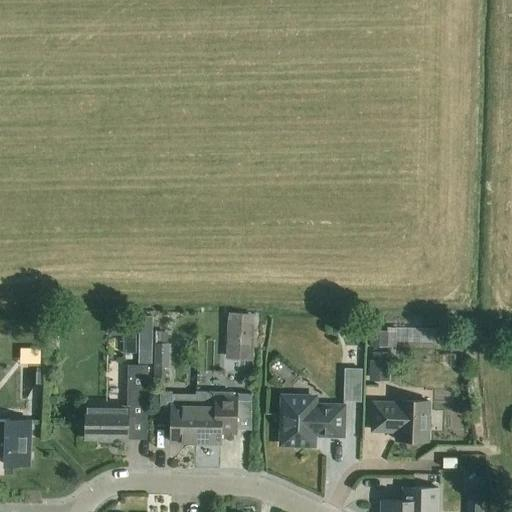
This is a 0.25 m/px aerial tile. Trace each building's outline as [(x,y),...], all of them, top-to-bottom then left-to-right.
[(251,322),(228,321),(226,359),(249,360),(251,322)] [(369,347),(395,347),(395,331),(369,331),(369,347)] [(166,343),(166,332),(154,332),(154,368),(169,368),(169,343),(166,343)] [(368,382),(389,382),(389,361),(387,361),(387,353),(368,353),(368,357),(371,357),(371,360),(368,360),(368,382)] [(127,365),(127,390),(127,408),(85,407),(85,439),(113,439),(113,441),(127,441),(127,440),(145,440),(147,366),(127,365)] [(343,402),(360,402),(361,369),(344,369),(343,402)] [(232,393),(209,393),(209,392),(195,391),(195,395),(196,395),(195,443),(220,443),(220,440),(232,440),(232,435),(237,435),(238,394),(232,394),(232,393)] [(196,395),(195,395),(171,394),(171,392),(160,392),(159,416),(170,417),(170,442),(195,443),(196,395)] [(282,397),(281,445),(313,446),(313,435),(342,436),(343,407),(314,406),(314,398),(282,397)] [(373,403),(372,431),(397,431),(396,441),(427,442),(428,402),(398,401),(398,404),(373,403)] [(0,419),(0,459),(4,459),(3,465),(29,465),(30,421),(0,419)] [(442,458),(442,468),(456,468),(456,458),(442,458)] [(401,487),(400,501),(381,500),(381,511),(438,511),(440,488),(401,487)]
